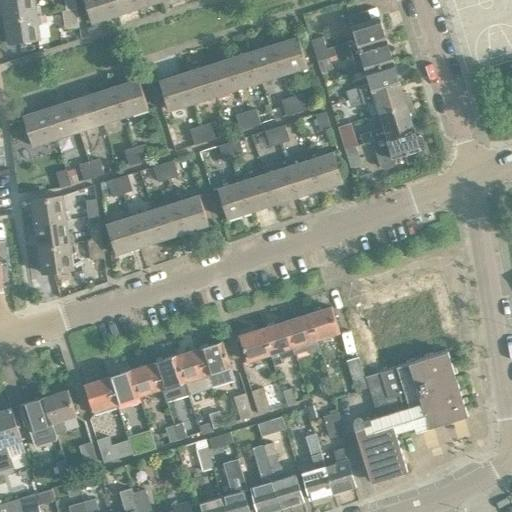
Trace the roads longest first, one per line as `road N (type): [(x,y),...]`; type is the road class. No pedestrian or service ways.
road 1 (residential): [(0,340),(480,172)]
road 2 (residential): [(511,385),(480,172)]
road 3 (residential): [(480,172),(424,0)]
road 4 (tertiary): [(393,511),(511,461)]
